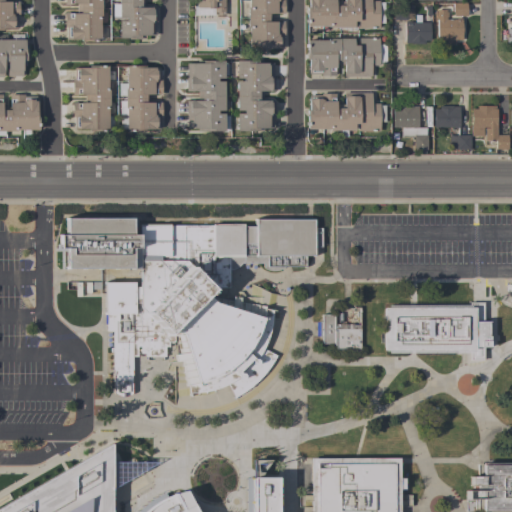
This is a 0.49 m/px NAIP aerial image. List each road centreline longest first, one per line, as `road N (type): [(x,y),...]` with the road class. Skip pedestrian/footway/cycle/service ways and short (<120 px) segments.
road 1 (secondary): [(0,182),(511,180)]
road 2 (residential): [(49,182),(38,0)]
road 3 (residential): [(293,181),(293,0)]
road 4 (residential): [(167,129),(165,0)]
road 5 (residential): [(41,53),(165,53)]
